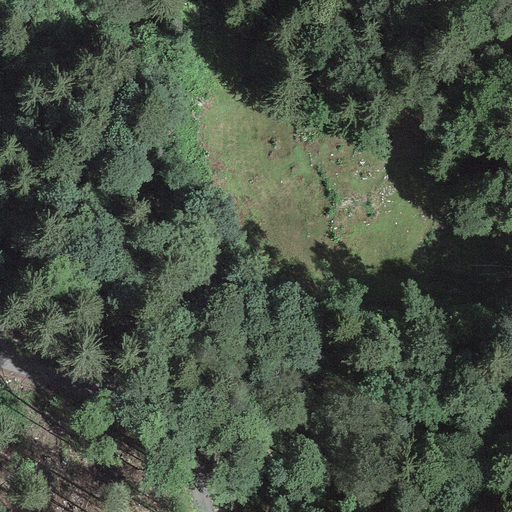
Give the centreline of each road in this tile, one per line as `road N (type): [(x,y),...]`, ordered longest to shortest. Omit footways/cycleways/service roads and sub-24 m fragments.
road 1 (track): [(0,131),(33,132),(58,146),(156,281),(208,333),(290,382),(447,447),(511,434)]
road 2 (unclassified): [(204,511),(184,442),(168,424),(139,406),(0,359)]
